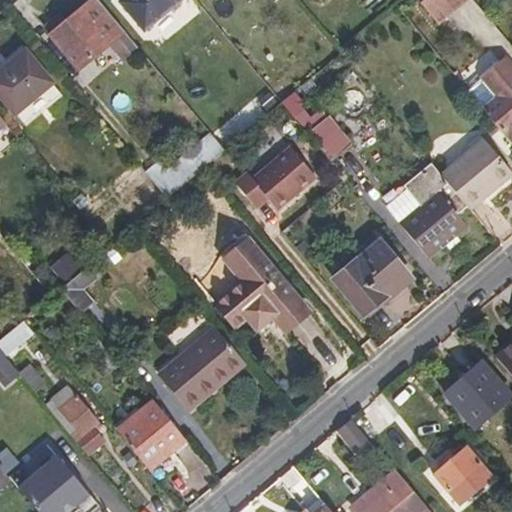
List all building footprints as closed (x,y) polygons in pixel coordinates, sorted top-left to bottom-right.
[(140,47),(100,0),(92,0),(66,21),(53,34),(81,68),(113,42),(126,59),(140,47)] [(145,30),(181,0),(120,0),(145,30)] [(466,0),(423,0),(423,1),(440,22),(466,0)] [(53,34),(66,21),(61,15),(48,26),(53,34)] [(27,48),(0,71),(0,95),(15,114),(54,81),(27,48)] [(483,80),(470,91),(511,141),(511,62),(507,57),(481,78),(483,80)] [(282,101),(271,87),(261,95),(273,108),(282,101)] [(336,127),(317,143),(331,160),(351,143),(336,127)] [(442,173),(467,204),(471,207),(511,173),(511,169),(485,137),(442,173)] [(277,208),(316,176),(290,146),(252,178),(247,172),(235,182),(256,207),(267,197),(277,208)] [(161,161),(147,173),(168,197),(202,167),(190,151),(168,169),(161,161)] [(407,183),(408,185),(386,204),(400,222),(429,255),(467,223),(458,212),(467,204),(442,173),(431,162),(407,183)] [(227,260),(253,239),(249,234),(223,256),(227,260)] [(382,238),(336,277),(366,312),(412,273),(382,238)] [(309,305),(253,239),(227,260),(241,277),(215,299),(235,325),(247,316),(256,326),(270,313),(281,326),(309,305)] [(87,265),(59,288),(81,314),(93,302),(82,288),(96,275),(87,265)] [(312,309),(309,305),(281,326),(285,331),(312,309)] [(23,320),(0,337),(0,348),(7,357),(34,334),(23,320)] [(247,363),(217,328),(160,375),(185,406),(215,382),(218,387),(247,363)] [(511,343),(498,357),(511,374),(511,343)] [(0,348),(0,377),(5,383),(19,372),(7,357),(0,348)] [(54,358),(47,348),(42,353),(49,362),(54,358)] [(483,360),(445,391),(475,427),(511,396),(483,360)] [(32,368),(23,376),(35,391),(45,384),(32,368)] [(215,382),(185,406),(190,411),(218,387),(215,382)] [(55,415),(88,455),(106,441),(94,426),(99,422),(68,385),(51,399),(60,410),(55,415)] [(14,398),(0,409),(0,452),(4,457),(40,428),(14,398)] [(60,410),(51,399),(46,404),(55,415),(60,410)] [(118,432),(149,469),(185,440),(154,401),(118,432)] [(352,417),(338,428),(356,450),(369,439),(352,417)] [(467,446),(434,474),(448,491),(481,463),(467,446)] [(18,489),(37,511),(68,511),(74,508),(89,495),(57,457),(18,489)] [(358,511),(359,511),(402,477),(395,468),(352,503),(358,511)] [(431,511),(402,477),(359,511),(431,511)] [(89,495),(74,508),(76,511),(95,511),(100,508),(89,495)] [(332,511),(325,503),(314,511),(332,511)]
